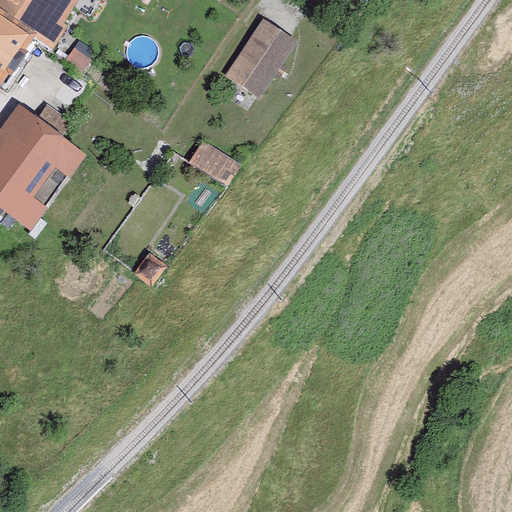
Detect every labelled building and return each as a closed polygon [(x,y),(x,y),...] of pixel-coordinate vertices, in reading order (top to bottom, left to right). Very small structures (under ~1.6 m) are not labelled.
[(2,0),(0,4),(0,3),(0,93),(5,97),(40,43),(57,54),(72,30),(68,27),(85,0),(2,0)] [(261,102),(298,45),(268,25),(230,81),(261,102)] [(0,140),(0,209),(33,235),(87,165),(20,114),(0,140)] [(228,182),(241,160),(202,136),(189,158),(228,182)] [(139,276),(159,291),(174,270),(154,256),(139,276)]
